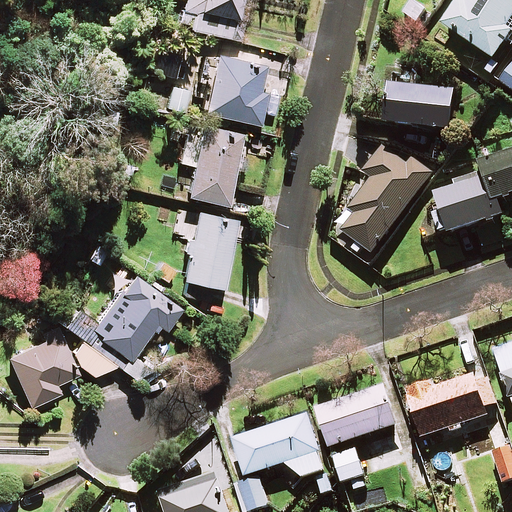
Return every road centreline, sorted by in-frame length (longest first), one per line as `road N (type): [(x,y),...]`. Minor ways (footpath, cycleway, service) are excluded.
road 1 (residential): [(303,341),(292,301),(297,253),(349,0)]
road 2 (residential): [(303,341),(511,273)]
road 3 (residential): [(113,429),(303,341)]
